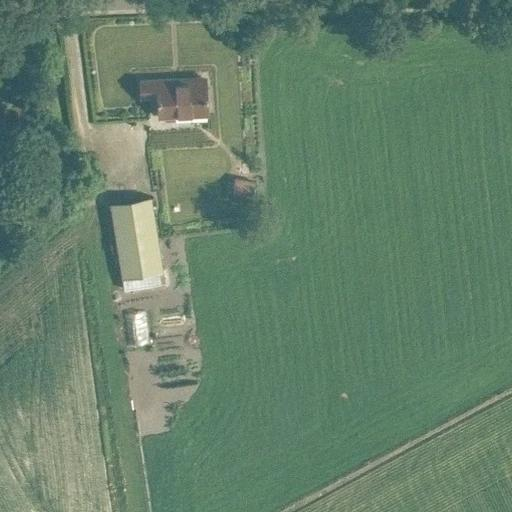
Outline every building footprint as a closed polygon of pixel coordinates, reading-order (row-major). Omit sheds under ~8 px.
[(208,114),(207,99),(206,79),(174,80),(174,76),(140,78),(141,96),(149,95),(161,95),(162,116),(208,114)] [(241,179),(238,192),(251,195),(254,182),(241,179)] [(124,289),(164,283),(150,195),(111,202),(124,289)] [(173,342),(164,285),(126,291),(135,348),(173,342)] [(137,412),(155,409),(149,363),(130,366),(137,412)] [(184,377),(198,387),(208,371),(194,363),(184,377)]
